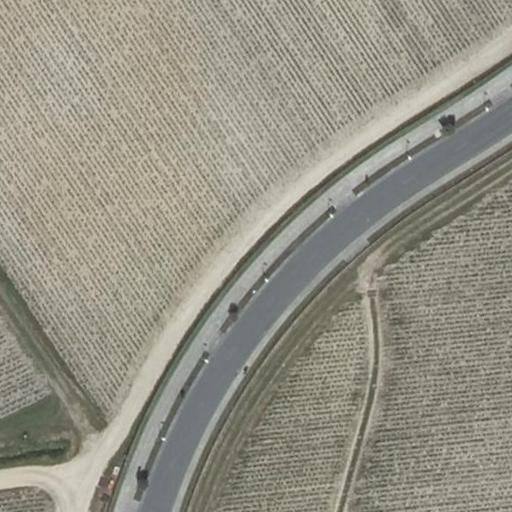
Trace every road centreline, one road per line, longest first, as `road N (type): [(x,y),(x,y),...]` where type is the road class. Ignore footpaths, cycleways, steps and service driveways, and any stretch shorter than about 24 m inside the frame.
road 1 (track): [(511,36),(321,163),(258,220),(161,346),(114,454)]
road 2 (tertiary): [(156,511),(231,353),(289,284),(357,216),(511,113)]
road 3 (track): [(511,165),(378,259),(367,411),(341,511)]
road 4 (track): [(0,298),(114,454),(55,485),(0,492)]
